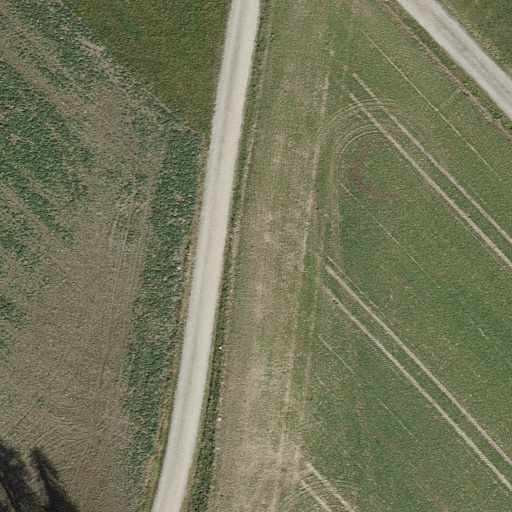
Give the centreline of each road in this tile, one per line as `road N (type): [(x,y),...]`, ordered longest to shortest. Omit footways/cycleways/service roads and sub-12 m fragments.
road 1 (track): [(165,511),(185,438),(247,0)]
road 2 (track): [(511,109),(413,0)]
